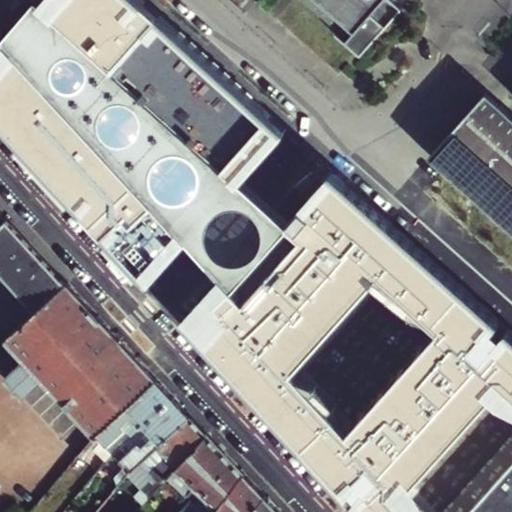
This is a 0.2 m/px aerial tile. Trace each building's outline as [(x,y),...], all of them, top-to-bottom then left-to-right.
[(153,0),(50,0),(0,59),(0,119),(147,284),(197,231),(249,176),(298,124),(153,0)] [(318,0),(355,33),(345,43),(357,53),(360,56),(402,10),(390,0),(318,0)] [(511,118),(483,92),(442,139),(426,155),(511,231),(511,118)] [(259,295),(244,281),(198,330),(378,511),(441,511),(420,489),(511,382),(511,320),(341,169),(297,219),(312,232),(259,295)] [(249,176),(197,231),(244,281),(259,295),(312,232),(297,219),(249,176)] [(0,269),(38,311),(69,283),(0,208),(0,269)] [(158,379),(69,283),(38,311),(7,340),(26,360),(7,378),(20,392),(24,397),(44,379),(97,436),(158,379)] [(114,454),(129,440),(175,398),(158,379),(97,436),(114,454)] [(129,475),(192,416),(175,398),(129,440),(136,447),(119,463),(123,469),(106,489),(112,495),(129,475)] [(145,500),(176,465),(209,435),(192,416),(129,475),(143,489),(139,493),(145,500)] [(217,511),(245,474),(209,435),(176,465),(195,485),(175,511),(217,511)] [(511,511),(511,463),(468,511),(511,511)] [(254,511),(266,497),(245,474),(217,511),(254,511)] [(280,511),(266,497),(254,511),(280,511)]
